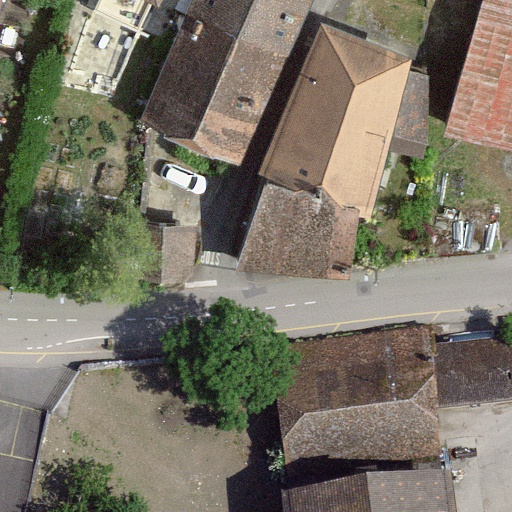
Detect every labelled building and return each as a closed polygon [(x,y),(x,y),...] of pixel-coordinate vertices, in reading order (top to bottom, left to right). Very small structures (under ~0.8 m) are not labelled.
[(0,0),(0,31),(8,0),(0,0)] [(243,151),(308,0),(192,0),(146,109),(243,151)] [(511,0),(480,0),(447,122),(511,139),(511,0)] [(375,201),(416,46),(323,15),(264,166),(365,199),(375,201)] [(264,166),(234,260),(359,269),(365,199),(264,166)] [(196,271),(194,220),(134,222),(136,273),(196,271)] [(446,450),(430,332),(272,353),(288,471),(446,450)] [(461,511),(458,478),(287,496),(288,511),(461,511)]
